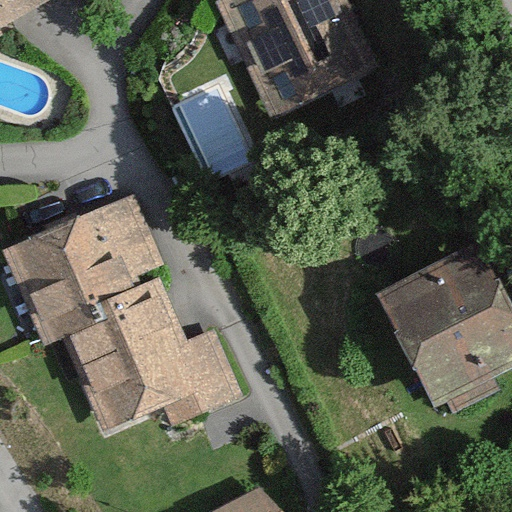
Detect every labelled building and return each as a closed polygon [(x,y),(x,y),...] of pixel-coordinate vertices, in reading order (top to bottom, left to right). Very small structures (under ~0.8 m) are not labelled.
[(0,0),(0,27),(44,0),(0,0)] [(352,0),(221,0),(275,118),(384,68),(352,0)] [(142,197),(13,248),(50,342),(74,333),(112,430),(244,378),(215,305),(188,315),(142,197)] [(511,289),(486,238),(385,288),(442,403),(511,368),(511,289)] [(290,511),(266,488),(220,511),(290,511)]
